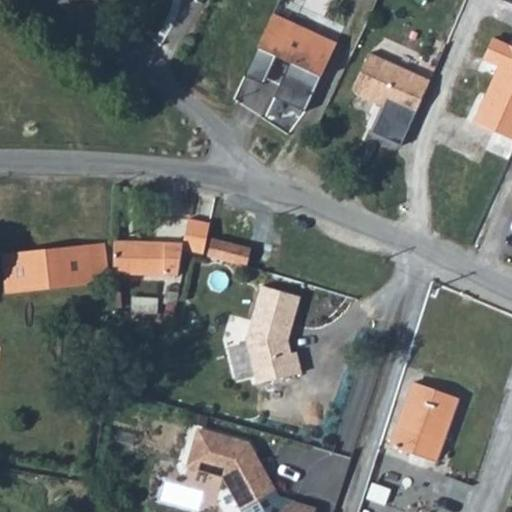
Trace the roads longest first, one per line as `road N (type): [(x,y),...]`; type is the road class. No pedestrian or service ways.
road 1 (residential): [(231,180),(511,290)]
road 2 (residential): [(231,180),(230,160),(202,120),(55,0)]
road 3 (residential): [(0,160),(127,164),(231,180)]
